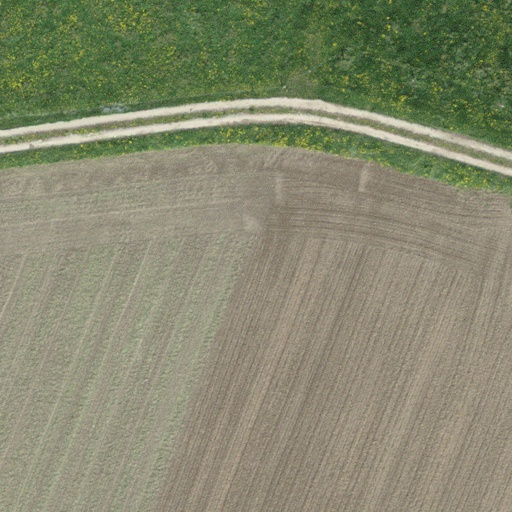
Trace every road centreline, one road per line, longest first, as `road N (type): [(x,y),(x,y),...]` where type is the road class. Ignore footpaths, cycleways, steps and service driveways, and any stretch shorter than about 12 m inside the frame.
road 1 (track): [(511,159),(290,96),(323,0)]
road 2 (track): [(290,96),(0,138)]
